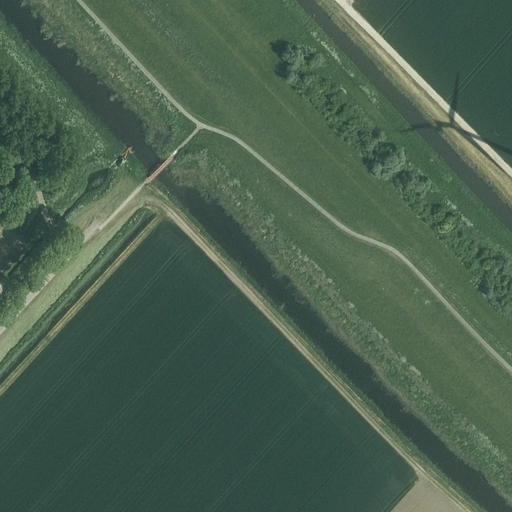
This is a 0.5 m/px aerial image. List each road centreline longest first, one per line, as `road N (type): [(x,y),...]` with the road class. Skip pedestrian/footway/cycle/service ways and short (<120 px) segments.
road 1 (track): [(63,260),(26,151),(0,128)]
road 2 (residential): [(0,329),(93,227)]
